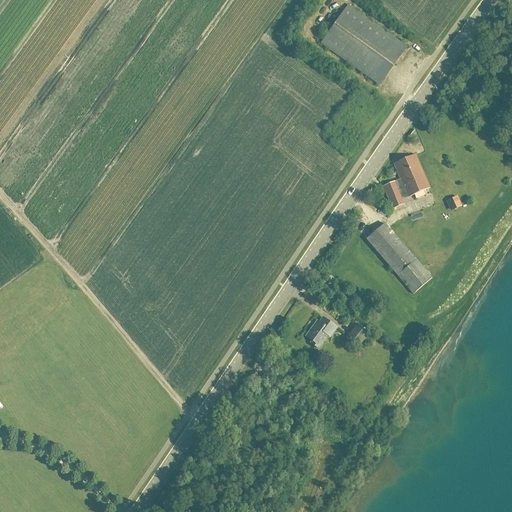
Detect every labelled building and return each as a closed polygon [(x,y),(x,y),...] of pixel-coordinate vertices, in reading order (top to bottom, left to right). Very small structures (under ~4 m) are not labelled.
[(379,85),(406,47),(348,6),(321,43),(379,85)] [(403,200),(429,189),(415,155),(394,164),(401,180),(384,187),(393,209),(404,204),(403,200)] [(453,210),(464,206),(460,197),(449,201),(453,210)] [(413,294),(432,278),(385,223),(366,240),(413,294)] [(337,328),(323,318),(320,323),(318,321),(306,337),(315,343),(313,345),(319,349),(328,336),(330,337),(337,328)] [(360,325),(349,340),(359,347),(370,333),(360,325)] [(272,445),(280,444),(278,431),(271,432),(272,445)]
